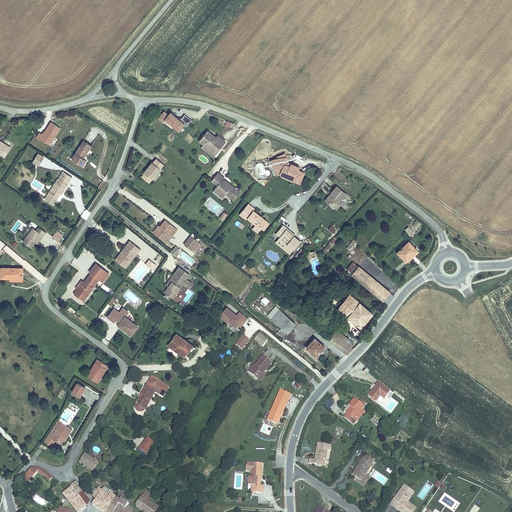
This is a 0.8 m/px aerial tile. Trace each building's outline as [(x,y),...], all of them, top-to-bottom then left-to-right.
[(158,117),(179,133),(184,127),(187,129),(193,120),(186,114),(181,120),(170,112),(168,114),(164,110),(158,117)] [(57,139),(55,138),(61,128),(50,121),(43,134),(39,132),(35,137),(52,147),(57,139)] [(215,137),(207,130),(199,140),(204,144),(215,152),(218,148),(220,148),(225,141),(217,135),(215,137)] [(0,155),(3,158),(9,148),(0,142),(0,155)] [(84,160),(91,147),(83,142),(75,155),(78,157),(75,163),(83,168),(87,162),(84,160)] [(215,152),(204,144),(202,147),(214,156),(220,148),(218,148),(215,152)] [(37,153),(32,163),(39,167),(44,157),(37,153)] [(277,156),(278,157),(279,161),(287,158),(285,153),(277,156)] [(279,161),(278,157),(271,161),(276,174),(280,173),(281,175),(299,182),(304,173),(299,170),(300,168),(292,165),(291,167),(287,165),(288,163),(289,161),(287,158),(279,161)] [(153,163),(152,162),(144,173),(145,173),(152,179),(164,165),(156,159),(153,163)] [(224,177),(218,172),(212,180),(218,185),(215,189),(219,192),(221,189),(225,193),(234,199),(240,191),(232,185),(231,186),(229,185),(229,183),(223,178),(224,177)] [(152,179),(145,173),(142,177),(149,183),(152,179)] [(62,195),(68,186),(67,186),(72,178),(65,174),(60,181),(59,180),(48,196),(56,202),(61,194),(62,195)] [(339,200),(345,192),(336,185),(324,199),(336,208),(341,202),(339,200)] [(219,192),(215,189),(214,190),(222,197),(225,193),(221,189),(219,192)] [(267,222),(267,221),(254,211),(255,209),(249,204),(240,215),(247,220),(248,218),(261,229),(262,228),(264,229),(269,223),(267,222)] [(223,221),(227,215),(223,212),(219,219),(223,221)] [(168,239),(177,227),(164,218),(156,230),(168,239)] [(294,249),(301,240),(287,229),(288,228),(284,225),(279,231),(283,234),(280,238),(277,242),(285,248),(288,244),(294,249)] [(332,233),(336,230),(331,225),(327,229),(332,233)] [(36,243),(42,236),(44,237),(47,234),(40,229),(37,232),(34,229),(23,243),(32,249),(36,243)] [(201,238),(193,232),(190,235),(199,241),(201,238)] [(185,242),(193,249),(199,241),(190,235),(185,242)] [(326,251),(338,239),(335,237),(324,250),(326,251)] [(132,248),(136,243),(130,238),(121,250),(124,252),(119,259),(126,264),(137,251),(132,248)] [(356,243),(357,240),(354,238),(347,248),(349,250),(354,245),(356,247),(358,244),(356,243)] [(199,241),(193,249),(196,251),(202,244),(199,241)] [(398,252),(405,259),(412,253),(414,253),(418,249),(409,241),(398,252)] [(141,246),(136,243),(132,248),(137,251),(141,246)] [(294,249),(288,244),(285,248),(290,253),(294,249)] [(175,246),(170,253),(176,257),(181,250),(175,246)] [(311,255),(314,255),(313,251),(308,251),(304,257),(307,259),(311,255)] [(155,263),(149,258),(145,262),(152,268),(155,263)] [(106,270),(96,262),(90,270),(91,271),(84,280),(82,279),(76,287),(78,288),(75,293),(84,300),(100,278),(106,271),(106,270)] [(393,297),(393,295),(353,262),(347,269),(389,303),(393,297)] [(189,273),(178,266),(172,275),(169,279),(171,281),(167,286),(164,291),(173,297),(183,283),(187,285),(190,280),(186,278),(189,273)] [(23,278),(22,268),(2,267),(2,278),(10,278),(23,278)] [(109,273),(106,271),(100,278),(104,281),(109,273)] [(258,299),(266,305),(270,301),(262,294),(258,299)] [(362,329),(374,316),(350,296),(339,310),(362,329)] [(276,307),(269,316),(272,318),(279,309),(276,307)] [(121,313),(126,317),(130,312),(125,308),(121,313)] [(238,325),(242,321),(244,323),(247,319),(239,312),(236,316),(226,308),(219,316),(226,322),(227,321),(227,320),(229,322),(235,328),(238,325)] [(138,326),(126,317),(121,313),(114,309),(108,316),(114,322),(116,320),(120,323),(119,325),(132,334),(138,326)] [(279,309),(272,318),(288,332),(296,323),(279,309)] [(342,348),(349,338),(337,330),(330,340),(342,348)] [(189,345),(190,343),(177,333),(168,344),(176,350),(178,348),(187,354),(192,347),(189,345)] [(264,346),(268,340),(260,333),(255,339),(264,346)] [(243,350),(250,340),(244,335),(237,345),(243,350)] [(316,356),(325,346),(316,337),(307,347),(316,356)] [(354,342),(349,338),(342,348),(347,352),(354,342)] [(257,380),(263,372),(264,373),(272,363),(263,356),(255,366),(254,365),(248,373),(257,380)] [(99,381),(108,366),(102,362),(100,364),(96,362),(88,375),(99,381)] [(260,382),(266,375),(264,373),(263,372),(257,380),(260,382)] [(152,376),(138,405),(139,405),(138,407),(139,409),(141,411),(143,412),(145,411),(147,409),(148,409),(157,392),(164,395),(166,391),(169,392),(171,387),(164,383),(164,382),(152,376)] [(375,400),(380,394),(381,392),(386,396),(390,391),(379,382),(368,395),(375,400)] [(80,397),(85,388),(77,383),(72,392),(80,397)] [(168,397),(173,387),(171,387),(169,392),(166,391),(164,395),(168,397)] [(352,418),(362,405),(354,398),(348,405),(351,408),(343,417),(351,424),(354,420),(352,418)] [(276,424),(280,416),(281,416),(287,403),(277,399),(267,421),(276,424)] [(329,399),(323,405),(328,409),(333,403),(329,399)] [(374,415),(370,421),(380,428),(384,422),(374,415)] [(64,424),(60,421),(49,436),(52,438),(56,441),(62,445),(64,441),(68,436),(67,435),(68,433),(70,435),(74,431),(64,424)] [(52,438),(49,436),(45,442),(52,447),(56,441),(52,438)] [(144,453),(152,442),(146,437),(138,448),(144,453)] [(308,464),(317,466),(317,463),(322,463),(322,460),(325,460),(326,451),(329,451),(330,446),(317,444),(314,461),(309,459),(308,464)] [(91,473),(98,462),(85,454),(78,465),(91,473)] [(371,465),(374,461),(367,456),(364,461),(363,460),(353,475),(361,481),(371,466),(371,465)] [(32,478),(34,480),(39,473),(42,469),(31,468),(27,475),(32,478)] [(259,482),(259,480),(261,481),(261,469),(251,468),(250,478),(248,478),(247,486),(251,486),(254,487),(254,494),(262,495),(263,487),(259,487),(259,482)] [(28,483),(32,478),(27,475),(23,480),(28,483)] [(99,475),(95,481),(99,483),(103,478),(99,475)] [(77,483),(74,483),(69,487),(70,490),(64,495),(78,511),(79,511),(88,505),(90,502),(82,494),(83,492),(77,483)] [(99,486),(93,495),(96,499),(103,489),(99,486)] [(413,492),(405,486),(391,505),(397,509),(398,508),(403,511),(413,511),(414,511),(410,508),(412,505),(408,502),(407,501),(413,492)] [(103,489),(96,499),(93,504),(105,511),(108,511),(116,498),(120,489),(118,487),(112,496),(108,493),(109,490),(105,487),(103,489)] [(149,501),(153,496),(146,491),(136,505),(137,507),(142,510),(149,501)] [(116,498),(108,511),(131,511),(132,511),(127,506),(128,503),(121,499),(120,500),(116,498)] [(157,511),(160,508),(149,501),(142,510),(140,511),(157,511)]
